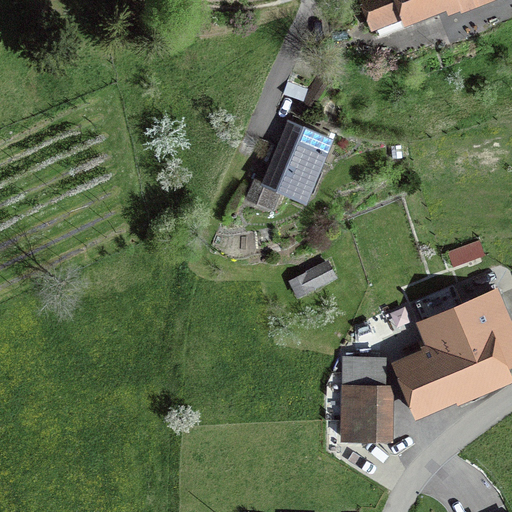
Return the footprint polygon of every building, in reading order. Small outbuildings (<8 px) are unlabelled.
[(357,0),(371,34),(400,22),(403,31),(446,13),(448,18),(460,14),(461,16),(501,1),(500,0),(357,0)] [(315,79),(296,109),(309,116),(327,87),(315,79)] [(335,142),(287,121),(269,164),(261,161),(244,201),(273,213),(280,197),(306,209),(335,142)] [(485,253),(480,239),(448,250),(453,264),(485,253)] [(337,280),(328,261),(305,272),(306,273),(288,282),(297,300),(337,280)] [(421,345),(391,358),(415,415),(456,398),(457,402),(511,378),(511,368),(510,364),(511,363),(511,317),(498,284),(416,319),(423,336),(418,338),(421,345)] [(388,307),(382,293),(363,300),(369,315),(388,307)] [(386,311),(391,320),(397,317),(393,308),(386,311)] [(386,353),(341,353),(341,438),(394,438),(394,381),(386,381),(386,353)]
